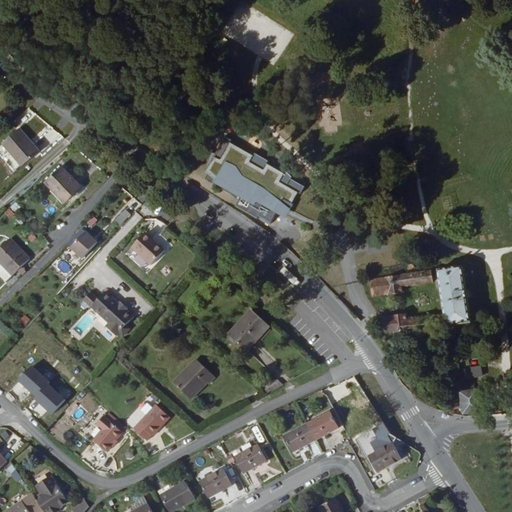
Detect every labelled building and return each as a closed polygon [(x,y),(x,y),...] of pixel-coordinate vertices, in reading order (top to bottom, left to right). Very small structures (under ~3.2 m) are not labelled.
[(217,170),(218,171),(220,168),(244,144),(234,137),(235,134),(229,130),(218,147),(214,147),(211,156),(207,161),(217,170)] [(41,153),(21,131),(5,146),(25,167),(41,153)] [(255,151),(244,144),(220,168),(243,185),(255,193),(247,205),(235,197),(234,198),(265,221),(279,201),(287,208),(292,202),(290,201),(297,191),(299,193),(304,185),(291,176),(293,174),(286,169),(284,171),(268,160),(270,158),(257,149),(255,151)] [(49,183),(68,202),(75,195),(79,192),(84,187),(65,168),(49,183)] [(217,173),(240,189),(243,186),(220,170),(219,172),(218,171),(217,173)] [(240,189),(235,197),(247,205),(255,193),(243,185),(243,186),(240,189)] [(135,211),(141,204),(134,199),(128,207),(135,211)] [(120,223),(124,228),(134,219),(129,214),(120,223)] [(78,256),(93,240),(88,235),(72,251),(78,256)] [(165,251),(148,235),(135,249),(152,266),(165,251)] [(30,258),(11,238),(0,249),(0,259),(14,274),(30,258)] [(99,246),(93,240),(78,256),(84,262),(99,246)] [(468,323),(459,269),(436,272),(442,318),(443,328),(468,323)] [(430,282),(428,273),(368,281),(370,296),(385,294),(385,296),(400,294),(399,287),(430,282)] [(126,310),(119,304),(107,292),(99,301),(92,308),(109,323),(105,326),(116,336),(133,317),(126,310)] [(92,293),(85,301),(91,307),(92,308),(99,301),(92,293)] [(85,301),(82,305),(87,310),(91,307),(85,301)] [(268,328),(250,311),(228,336),(246,352),(268,328)] [(29,313),(22,321),(27,326),(35,318),(29,313)] [(380,333),(436,331),(436,329),(443,328),(442,318),(406,322),(406,317),(378,320),(380,333)] [(338,360),(346,368),(353,364),(344,354),(338,360)] [(213,377),(194,359),(172,383),(190,400),(205,383),(207,384),(213,377)] [(472,378),(483,376),(481,366),(471,367),(472,378)] [(448,404),(450,414),(452,415),(451,411),(453,411),(462,409),(464,413),(478,411),(474,393),(462,396),(463,401),(448,404)] [(402,443),(408,438),(387,404),(371,421),(383,432),(402,443)] [(169,419),(155,406),(133,430),(146,442),(151,436),(152,437),(169,419)] [(338,430),(329,414),(306,426),(315,442),(338,430)] [(107,444),(112,438),(118,431),(100,415),(93,422),(99,427),(89,438),(102,450),(107,444)] [(292,454),(315,442),(306,426),(283,438),(292,454)] [(378,473),(401,461),(392,445),(369,458),(378,473)] [(243,474),(265,462),(256,446),(233,458),(243,474)] [(208,500),(231,487),(222,471),(199,483),(208,500)] [(40,508),(43,511),(55,511),(58,511),(68,505),(50,478),(35,488),(41,496),(35,500),(40,508)] [(167,511),(172,511),(194,501),(184,483),(173,489),(170,485),(157,492),(167,511)] [(32,496),(7,511),(34,511),(40,508),(35,500),(32,496)] [(70,511),(71,511),(86,511),(89,508),(82,498),(70,511)] [(340,511),(335,501),(317,510),(317,511),(340,511)]
